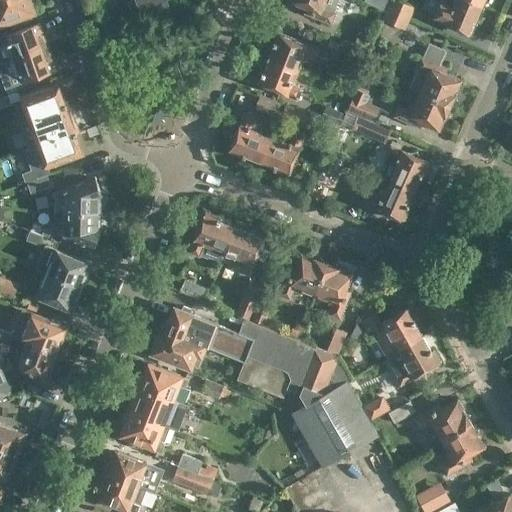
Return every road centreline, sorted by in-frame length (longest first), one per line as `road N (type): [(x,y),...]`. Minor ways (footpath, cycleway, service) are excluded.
road 1 (residential): [(43,511),(180,167)]
road 2 (residential): [(425,260),(180,167)]
road 3 (residential): [(180,167),(119,140),(68,0)]
road 4 (residential): [(180,167),(245,0)]
